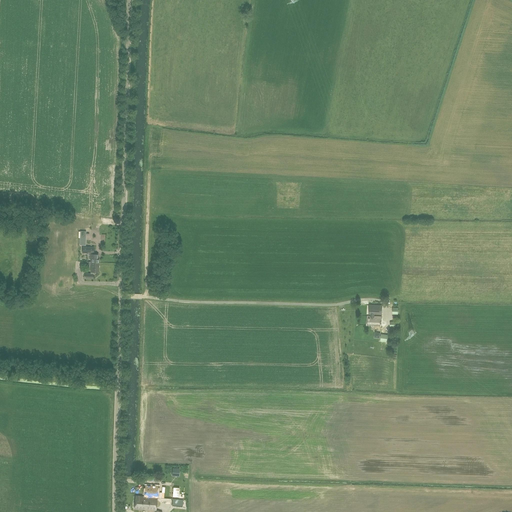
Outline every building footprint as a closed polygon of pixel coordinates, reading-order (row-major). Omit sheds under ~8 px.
[(82,247),(82,253),(88,253),(88,254),(90,254),(90,259),(91,259),(91,262),(95,262),(95,263),(99,263),(99,259),(98,259),(98,254),(93,254),(93,247),(82,247)] [(91,262),(89,262),(89,265),(91,265),(91,274),(85,274),(85,278),(93,278),(93,272),(99,272),(99,263),(95,263),(95,262),(91,262)] [(81,298),(81,304),(92,304),(92,298),(92,297),(92,296),(91,296),(88,296),(88,292),(82,292),(81,298)] [(369,314),(372,314),(372,316),(367,316),(366,326),(381,326),(381,317),(374,317),(374,314),(382,314),(382,305),(369,305),(369,314)] [(156,510),(157,486),(145,485),(144,496),(135,496),(134,509),(156,510)]
